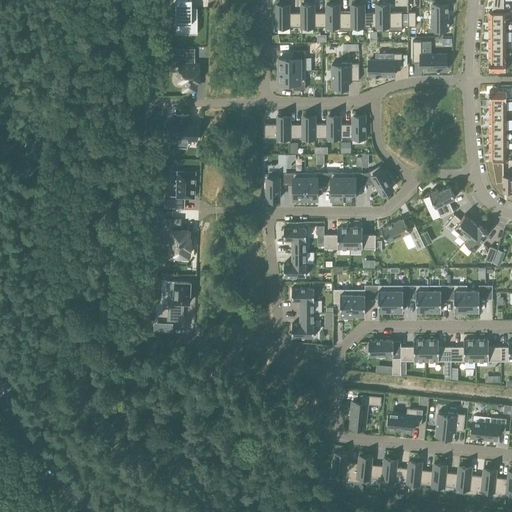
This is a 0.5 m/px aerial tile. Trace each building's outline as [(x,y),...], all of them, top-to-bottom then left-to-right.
[(191,0),(175,0),(176,23),(182,23),(182,34),(197,34),(197,14),(192,14),(191,0)] [(493,0),(492,9),(503,9),(503,0),(493,0)] [(432,13),(432,30),(448,30),(448,23),(449,23),(449,20),(448,20),(448,4),(432,4),(432,13)] [(276,5),(276,27),(301,27),(301,12),(289,12),(289,5),(276,5)] [(301,12),(301,27),(326,27),(326,12),(314,12),(314,5),(301,5),(301,12)] [(326,27),(326,31),(329,31),(339,31),(339,26),(351,26),(351,12),(339,12),(339,5),(326,5),(326,12),(326,27)] [(351,12),(351,26),(376,26),(376,12),(364,12),(364,5),(351,5),(351,12)] [(376,26),(376,31),(379,31),(389,31),(389,26),(400,26),(400,31),(402,31),(402,12),(389,12),(389,5),(376,5),(376,12),(376,26)] [(489,12),(488,22),(505,22),(505,12),(489,12)] [(488,22),(488,32),(505,32),(505,22),(488,22)] [(488,32),(488,41),(505,41),(505,32),(488,32)] [(413,41),(413,62),(421,62),(421,70),(436,70),(436,71),(439,71),(439,70),(446,70),(446,54),(421,54),(421,41),(413,41)] [(488,41),(488,51),(505,51),(505,41),(488,41)] [(180,63),(179,63),(179,73),(179,80),(183,80),(183,89),(195,89),(195,81),(199,81),(199,79),(199,70),(199,63),(194,63),(194,49),(180,49),(180,63)] [(278,58),(278,70),(305,70),(305,50),(293,50),(293,58),(278,58)] [(488,51),(488,61),(505,61),(505,51),(488,51)] [(369,60),(369,76),(375,76),(375,77),(378,77),(378,76),(394,76),(394,68),(402,68),(402,53),(393,53),(393,60),(369,60)] [(488,61),(488,71),(505,71),(505,61),(488,61)] [(332,63),(332,88),(348,87),(348,80),(359,80),(359,63),(332,63)] [(278,70),(278,82),(293,82),(293,90),(305,89),(305,70),(278,70)] [(489,91),(489,101),(506,101),(506,91),(489,91)] [(489,101),(489,111),(506,111),(506,101),(489,101)] [(489,111),(489,120),(506,120),(506,111),(489,111)] [(188,140),(197,140),(198,123),(189,123),(189,115),(174,114),(174,122),(171,122),(170,139),(178,140),(178,145),(188,145),(188,140)] [(264,124),(264,138),(277,138),(277,143),(290,143),(290,138),(290,124),(290,116),(277,117),(277,124),(264,124)] [(290,124),(290,138),(315,138),(315,124),(315,116),(302,116),(302,124),(290,124)] [(315,124),(315,138),(340,138),(340,123),(340,116),(327,116),(327,124),(315,124)] [(340,123),(340,138),(365,138),(365,116),(352,116),(352,123),(340,123)] [(489,120),(489,130),(506,130),(506,120),(489,120)] [(489,130),(489,139),(506,139),(506,130),(489,130)] [(489,139),(489,149),(506,149),(506,139),(489,139)] [(341,142),(341,153),(350,153),(350,142),(341,142)] [(489,149),(489,159),(506,159),(506,149),(489,149)] [(503,162),(492,162),(496,182),(503,182),(503,192),(511,191),(511,175),(503,175),(503,162)] [(362,172),(362,184),(370,184),(375,181),(382,194),(393,188),(389,182),(391,181),(387,173),(385,175),(379,165),(367,172),(362,172)] [(177,172),(177,184),(176,197),(165,196),(165,207),(184,208),(184,198),(194,198),(195,172),(177,171),(177,172)] [(267,172),(267,199),(279,199),(279,184),(286,184),(286,172),(267,172)] [(286,172),(286,184),(293,184),(293,199),(305,199),(305,172),(286,172)] [(305,172),(305,199),(317,199),(317,184),(324,184),(324,172),(305,172)] [(324,172),(324,184),(331,184),(331,199),(343,199),(343,172),(324,172)] [(343,172),(343,199),(355,199),(355,184),(362,184),(362,172),(343,172)] [(438,188),(429,193),(435,206),(440,217),(453,211),(448,200),(455,197),(450,185),(439,190),(438,188)] [(455,214),(445,225),(452,231),(455,227),(461,232),(458,236),(464,241),(477,226),(464,215),(460,219),(455,214)] [(188,248),(189,249),(190,239),(188,239),(189,231),(178,231),(178,226),(180,226),(181,219),(164,218),(164,226),(172,226),(172,230),(171,230),(170,255),(177,256),(177,259),(185,259),(186,256),(188,256),(188,248)] [(403,218),(381,228),(387,242),(409,232),(417,250),(425,246),(415,225),(408,228),(404,218),(403,218)] [(477,226),(464,241),(474,249),(488,232),(479,224),(477,226)] [(291,240),(291,252),(306,252),(306,227),(284,227),(284,240),(291,240)] [(337,249),(350,249),(350,227),(337,227),(337,234),(324,234),(324,248),(337,248),(337,249)] [(350,227),(350,249),(362,249),(362,248),(375,248),(375,234),(362,234),(362,227),(350,227)] [(490,246),(485,260),(491,262),(496,249),(490,246)] [(306,276),(306,252),(291,252),(291,263),(284,264),(284,276),(306,276)] [(183,303),(189,303),(190,296),(190,282),(175,281),(173,306),(169,305),(168,320),(178,320),(182,320),(182,315),(183,303)] [(365,289),(352,289),(352,318),(353,318),(353,315),(365,315),(365,299),(371,299),(371,285),(365,285),(365,289)] [(378,311),(390,311),(390,285),(371,285),(371,299),(378,299),(378,311)] [(409,285),(390,285),(390,311),(402,311),(402,300),(409,300),(409,285)] [(409,285),(409,300),(416,300),(416,311),(428,311),(428,285),(409,285)] [(441,299),(447,299),(447,285),(428,285),(428,311),(441,311),(441,299)] [(466,285),(447,285),(447,299),(454,299),(454,313),(466,313),(466,285)] [(466,285),(466,313),(467,313),(467,311),(479,311),(479,299),(485,299),(485,285),(479,285),(479,289),(467,290),(467,285),(466,285)] [(299,312),(314,312),(314,288),(292,288),(292,301),(299,301),(299,312)] [(352,318),(352,289),(333,289),(333,303),(340,303),(340,318),(352,318)] [(314,337),(314,312),(299,312),(299,324),(292,324),(292,337),(314,337)] [(165,333),(166,323),(155,323),(155,332),(165,333)] [(368,340),(368,356),(393,356),(393,340),(368,340)] [(400,347),(400,358),(401,358),(401,361),(413,361),(426,361),(426,340),(413,340),(413,347),(400,347)] [(451,361),(451,347),(438,347),(438,340),(426,340),(426,361),(438,361),(451,361)] [(476,361),(476,340),(463,340),(463,347),(451,347),(451,361),(463,361),(476,361)] [(476,340),(476,361),(488,361),(501,361),(501,347),(488,347),(488,340),(476,340)] [(508,347),(501,347),(501,361),(509,361),(509,357),(511,356),(511,340),(508,341),(508,347)] [(401,358),(400,358),(392,358),(392,375),(401,375),(401,361),(401,358)] [(352,401),(349,426),(365,428),(368,404),(380,405),(381,396),(361,394),(360,402),(352,401)] [(511,414),(511,406),(504,405),(503,413),(511,414)] [(413,423),(421,424),(423,409),(407,408),(406,414),(389,413),(387,428),(390,429),(412,431),(413,423)] [(452,430),(463,431),(465,414),(438,411),(435,436),(451,437),(452,430)] [(497,432),(505,433),(506,418),(490,416),(490,423),(473,421),(471,437),(477,438),(477,439),(480,439),(480,438),(496,440),(497,432)] [(331,479),(357,482),(359,456),(358,463),(346,462),(347,455),(334,453),(331,479)] [(381,485),(384,458),(383,465),(371,464),(372,457),(359,456),(357,482),(369,483),(370,479),(382,480),(381,485)] [(384,458),(381,485),(394,486),(394,481),(407,482),(409,461),(408,468),(396,467),(397,460),(384,458)] [(431,490),(434,464),(433,464),(433,471),(421,469),(421,462),(409,461),(407,482),(431,485),(431,490)] [(456,492),(459,466),(458,466),(458,473),(446,472),(446,465),(434,464),(431,490),(443,491),(444,486),(456,487),(456,492)] [(481,495),(484,469),(483,469),(482,476),(470,475),(471,467),(459,466),(456,492),(481,495)] [(506,497),(509,471),(508,471),(507,478),(495,477),(496,470),(484,469),(481,495),(506,497)]
